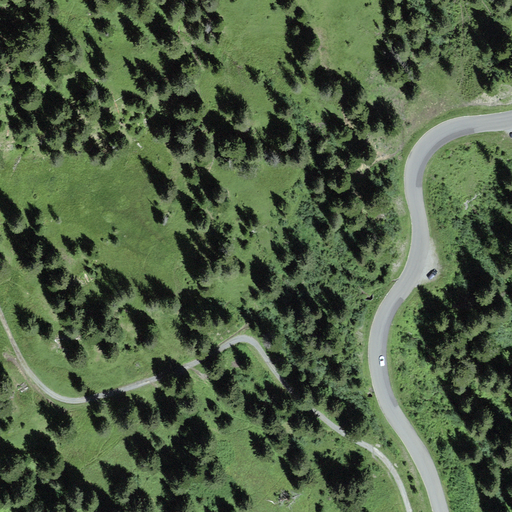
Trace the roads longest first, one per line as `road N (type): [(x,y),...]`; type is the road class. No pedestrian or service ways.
road 1 (track): [(409,511),(382,458),(303,403),(252,341),(236,339),(129,387),(65,400),(26,367),(0,311)]
road 2 (tertiary): [(511,118),(451,129),(420,153),(413,172),(419,252),(378,332),(385,397),(426,465),(442,511)]
